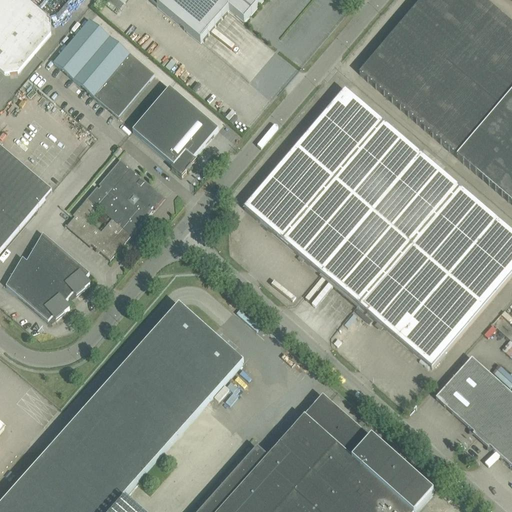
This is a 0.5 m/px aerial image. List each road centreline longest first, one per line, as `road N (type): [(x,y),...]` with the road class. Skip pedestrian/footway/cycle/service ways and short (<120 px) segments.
road 1 (unclassified): [(495,511),(180,231)]
road 2 (unclassified): [(380,0),(180,231)]
road 3 (unclassified): [(180,231),(73,355),(29,358),(0,339)]
road 4 (unknown): [(268,129),(126,0)]
road 5 (unknown): [(0,259),(114,134)]
